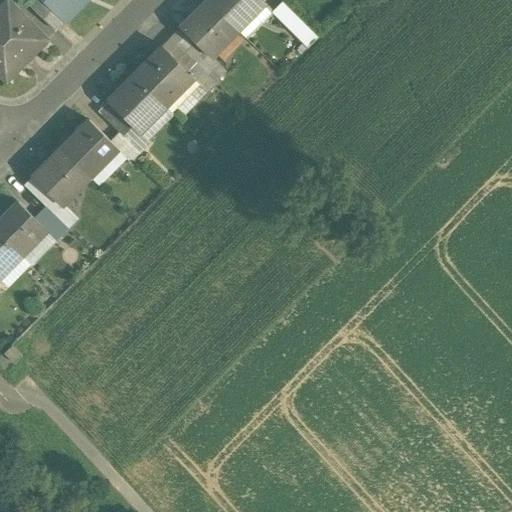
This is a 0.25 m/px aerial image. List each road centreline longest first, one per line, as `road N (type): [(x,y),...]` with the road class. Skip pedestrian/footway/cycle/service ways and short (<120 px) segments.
road 1 (residential): [(154,0),(7,151)]
road 2 (track): [(0,393),(54,414),(145,511)]
